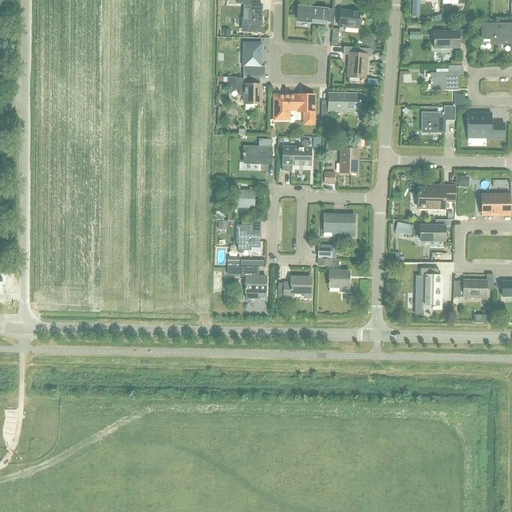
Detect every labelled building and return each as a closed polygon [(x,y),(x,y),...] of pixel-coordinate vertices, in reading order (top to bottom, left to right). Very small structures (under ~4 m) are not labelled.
[(249,0),(236,0),(236,5),(243,5),(243,19),(241,19),(241,27),(247,28),(246,32),(260,33),(261,5),(249,5),(249,0)] [(296,17),(302,18),(302,22),(325,24),(325,22),(331,22),(332,10),(296,7),(295,19),(296,19),(296,17)] [(358,29),(360,13),(339,11),(338,27),(358,29)] [(511,23),(480,23),(480,40),(490,40),(490,44),(510,44),(510,55),(511,54),(511,23)] [(337,46),(339,30),(332,29),(330,45),(337,46)] [(459,44),(466,44),(465,30),(458,30),(458,32),(432,32),(433,48),(459,48),(459,44)] [(371,41),(368,46),(373,49),(376,44),(371,41)] [(260,44),(243,44),(243,67),(243,78),(264,78),(264,66),(260,66),(260,44)] [(371,56),(371,49),(342,47),(342,55),(348,55),(347,66),(349,66),(348,77),(364,79),(366,55),(371,56)] [(456,74),(461,74),(461,67),(448,67),(448,74),(431,74),(431,90),(457,89),(456,74)] [(248,78),(226,78),(226,83),(226,85),(231,85),(239,85),(239,90),(239,91),(239,96),(244,96),(244,104),(259,105),(259,85),(247,85),(248,78)] [(359,112),(359,94),(327,94),(327,102),(320,102),(320,119),(327,120),(327,111),(359,112)] [(313,96),(286,95),(286,96),(273,96),(273,120),(286,120),(286,110),(303,110),(303,124),(313,124),(313,96)] [(464,95),(453,95),(453,107),(463,106),(464,95)] [(443,114),(421,113),(421,124),(421,132),(431,133),(444,133),(444,121),(454,121),(454,107),(443,107),(443,114)] [(407,108),(402,111),(405,116),(410,112),(407,108)] [(467,137),(504,138),(504,124),(491,124),(491,114),(467,114),(467,137)] [(258,147),(243,147),(242,163),(270,163),(271,148),(271,140),(258,140),(258,147)] [(291,148),(282,148),(282,153),(282,169),(282,171),(290,171),(290,165),(310,166),(310,148),(309,148),(309,141),(302,141),(302,148),(291,148)] [(341,149),(340,162),(340,173),(356,174),(356,150),(341,149)] [(334,173),(323,172),(323,183),(333,184),(334,173)] [(458,178),(457,188),(467,188),(468,178),(458,178)] [(454,202),(454,186),(444,186),(444,189),(418,188),(418,208),(444,209),(444,201),(454,202)] [(253,208),(253,191),(253,188),(248,188),(248,191),(234,191),(234,208),(253,208)] [(509,216),(509,202),(509,195),(480,195),(480,211),(490,211),(490,216),(509,216)] [(323,216),(323,231),(332,232),(332,236),(353,237),(354,217),(323,216)] [(450,227),(450,220),(435,220),(435,226),(420,226),(420,241),(444,241),(444,227),(450,227)] [(397,222),(395,232),(410,235),(412,226),(397,222)] [(217,223),(217,231),(225,231),(226,223),(217,223)] [(236,226),(236,231),(235,244),(237,244),(237,251),(249,251),(250,248),(259,249),(259,234),(250,233),(250,226),(236,226)] [(318,245),(318,258),(331,259),(331,246),(318,245)] [(238,266),(239,258),(227,257),(227,267),(238,266)] [(258,268),(227,268),(226,275),(241,275),(241,278),(245,278),(245,293),(245,299),(258,299),(258,297),(264,297),(265,277),(258,277),(258,268)] [(419,276),(415,276),(414,314),(422,314),(422,308),(439,309),(440,276),(437,276),(437,268),(419,268),(419,276)] [(348,292),(348,272),(328,271),(328,287),(342,288),(342,292),(348,292)] [(492,290),(492,275),(485,274),(485,281),(463,280),(462,297),(485,298),(486,290),(492,290)] [(309,298),(310,278),(290,278),(290,284),(283,284),(282,297),(290,298),(290,293),(303,294),(303,298),(309,298)] [(511,281),(501,282),(501,296),(511,296),(511,281)] [(487,315),(473,315),(473,323),(487,323),(487,315)]
